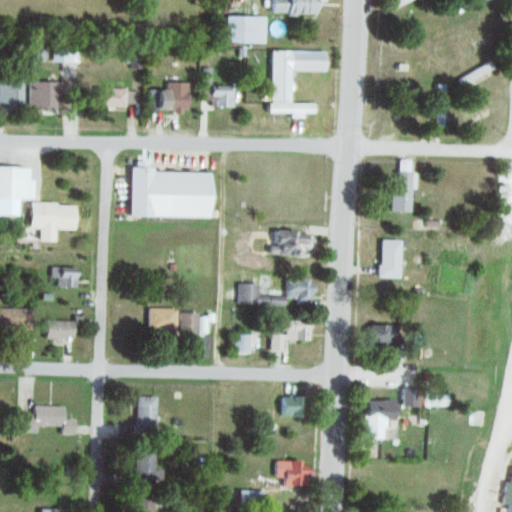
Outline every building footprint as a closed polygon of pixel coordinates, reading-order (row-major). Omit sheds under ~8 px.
[(267,0),(267,13),(311,14),(311,0),(267,0)] [(478,0),(455,0),(449,3),(454,13),(478,0)] [(221,42),(249,43),(250,17),(222,16),(221,42)] [(29,62),(42,62),(42,43),(29,43),(29,62)] [(75,47),(50,46),(50,62),(75,63),(75,47)] [(286,71),(320,71),(321,51),(266,50),(265,112),(286,113),(286,118),(299,118),(300,113),(309,113),(310,103),(286,103),(286,71)] [(138,54),(128,53),(127,67),(136,68),(138,54)] [(0,108),(21,108),(20,79),(0,79),(0,108)] [(57,108),(58,82),(26,81),(25,107),(57,108)] [(184,82),(163,82),(162,90),(145,89),(145,110),(170,111),(170,112),(183,112),(184,82)] [(430,126),(439,126),(441,84),(432,83),(430,126)] [(230,86),(206,86),(206,96),(212,96),(212,107),(230,107),(230,86)] [(133,106),(134,89),(93,89),(92,106),(133,106)] [(206,217),(207,173),(144,171),(144,162),(127,162),(126,216),(206,217)] [(31,199),(31,180),(24,180),(24,168),(0,167),(0,215),(14,216),(14,199),(31,199)] [(392,185),(387,185),(387,211),(406,212),(407,189),(411,189),(412,173),(392,172),(392,185)] [(72,204),(27,203),(26,227),(36,228),(36,241),(52,241),(52,229),(71,230),(72,204)] [(306,232),(271,231),(270,246),(265,246),(264,253),(306,254),(306,232)] [(375,278),(395,278),(396,240),(376,240),(375,278)] [(75,268),(49,267),(48,278),(54,278),(54,287),(74,288),(75,268)] [(293,299),(292,305),(306,305),(307,279),(282,278),(281,298),(293,299)] [(254,284),(234,283),(233,304),(279,306),(280,296),(253,295),(254,284)] [(0,328),(30,330),(30,309),(0,308),(0,328)] [(174,309),(145,308),(145,331),(174,331),(174,309)] [(195,313),(176,313),(176,333),(194,333),(195,313)] [(204,333),(204,316),(195,316),(195,333),(204,333)] [(43,339),(72,340),(72,321),(44,320),(43,339)] [(279,351),(279,340),(299,341),(300,323),(266,322),(266,351),(279,351)] [(364,325),(363,344),(390,345),(391,326),(364,325)] [(245,353),(245,335),(229,335),(229,353),(245,353)] [(411,388),(398,389),(399,407),(412,407),(411,388)] [(426,406),(445,407),(446,394),(426,394),(426,406)] [(278,417),(298,417),(299,397),(278,396),(278,417)] [(154,397),(135,397),(134,430),(154,431),(154,397)] [(359,400),(358,439),(378,440),(379,428),(384,428),(384,420),(390,421),(390,401),(359,400)] [(16,414),(16,433),(35,434),(35,426),(60,427),(60,434),(72,435),(73,419),(62,419),(62,406),(32,405),(32,414),(16,414)] [(131,486),(160,486),(160,471),(152,470),(152,450),(132,449),(131,486)] [(303,487),(304,462),(272,462),(271,478),(280,478),(280,486),(303,487)] [(511,511),(511,471),(510,483),(504,482),(501,505),(507,506),(506,511),(511,511)] [(235,503),(261,504),(261,491),(236,490),(235,503)] [(150,511),(151,499),(131,499),(130,511),(150,511)]
